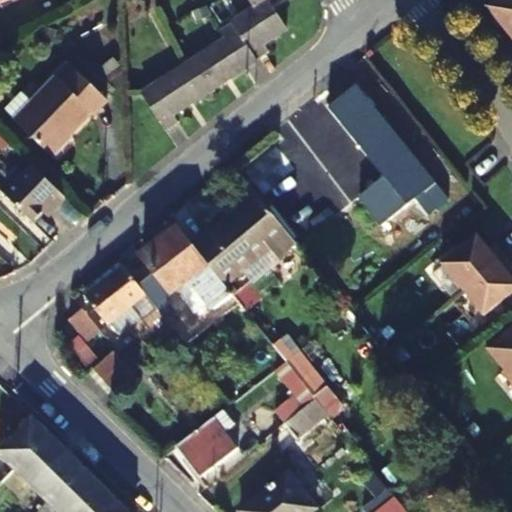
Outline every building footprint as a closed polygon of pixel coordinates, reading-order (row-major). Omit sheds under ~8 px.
[(249,0),(255,8),(234,22),(222,30),(227,38),(192,62),(143,92),(167,130),(180,122),(174,113),(210,90),(257,58),(269,50),(264,42),(288,26),(271,0),(249,0)] [(511,38),(511,0),(494,0),(487,6),(502,26),(511,38)] [(72,63),(17,119),(52,154),(71,135),(68,133),(91,108),(94,111),(108,97),(72,63)] [(438,210),(450,200),(358,86),(330,108),(385,177),(360,197),(382,227),(425,193),(438,210)] [(56,209),(68,196),(34,165),(6,193),(35,221),(52,205),(56,209)] [(196,247),(234,295),(298,245),(259,196),(196,247)] [(144,258),(150,266),(135,280),(159,310),(168,321),(179,312),(168,299),(177,291),(196,314),(208,305),(214,312),(234,295),(196,247),(178,226),(163,238),(165,241),(144,258)] [(463,289),(506,254),(496,242),(489,248),(477,233),(458,249),(441,263),(463,289)] [(511,275),(509,271),(511,268),(511,261),(506,254),(463,289),(484,315),(501,302),(511,292),(511,275)] [(135,280),(125,267),(89,297),(111,326),(114,325),(122,335),(143,319),(165,347),(180,335),(168,321),(159,310),(135,280)] [(102,331),(83,309),(69,321),(87,343),(102,331)] [(511,325),(486,346),(504,369),(502,371),(511,383),(511,325)] [(115,350),(95,369),(107,381),(117,391),(137,373),(127,362),(115,350)] [(317,400),(330,416),(344,404),(301,351),(287,362),(317,400)] [(317,400),(287,362),(276,371),(295,395),(277,411),(287,424),(317,400)] [(317,400),(287,424),(300,440),(330,416),(317,400)] [(0,421),(4,426),(13,416),(2,406),(0,408),(0,421)] [(225,411),(178,448),(202,477),(240,448),(227,432),(235,425),(225,411)] [(32,417),(0,450),(0,455),(15,470),(50,435),(32,417)] [(15,470),(31,487),(66,451),(50,435),(15,470)] [(31,487),(49,503),(83,468),(66,451),(31,487)] [(49,503),(57,511),(74,511),(100,485),(83,468),(49,503)] [(313,511),(318,508),(290,473),(242,511),(313,511)] [(107,511),(117,502),(100,485),(74,511),(107,511)] [(407,511),(395,497),(376,511),(407,511)] [(127,511),(117,502),(107,511),(127,511)] [(57,511),(49,503),(40,511),(57,511)]
